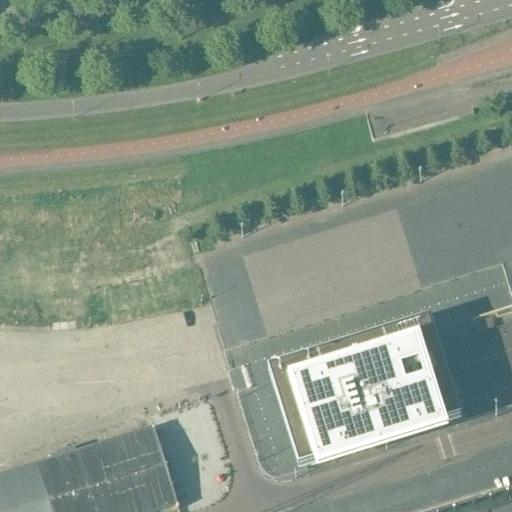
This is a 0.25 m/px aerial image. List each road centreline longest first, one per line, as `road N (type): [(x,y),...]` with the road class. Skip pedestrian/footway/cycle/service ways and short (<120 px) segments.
road 1 (unclassified): [(48,390),(199,349),(252,509),(511,428)]
road 2 (secondary): [(0,115),(172,97),(511,6)]
road 3 (secondary): [(192,0),(0,24)]
